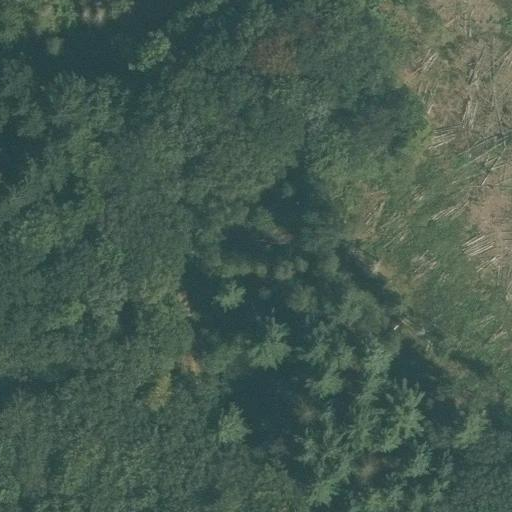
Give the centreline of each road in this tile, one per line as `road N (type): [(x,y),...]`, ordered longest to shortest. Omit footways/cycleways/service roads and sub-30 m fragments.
road 1 (track): [(214,511),(157,143),(127,118)]
road 2 (track): [(127,118),(0,242)]
road 3 (track): [(127,118),(249,0)]
